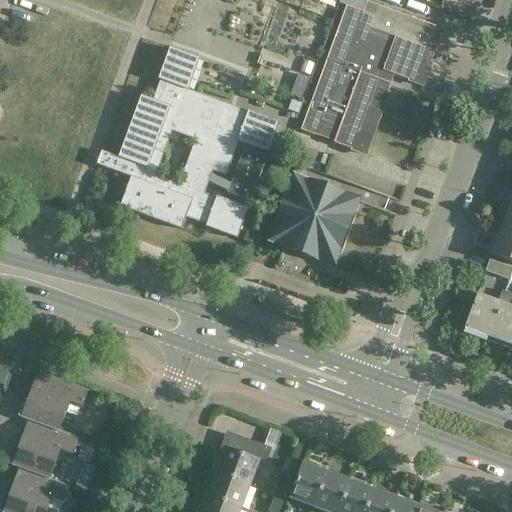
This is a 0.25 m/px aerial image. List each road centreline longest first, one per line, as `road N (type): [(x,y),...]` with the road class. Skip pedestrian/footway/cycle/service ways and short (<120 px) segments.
road 1 (residential): [(407,299),(502,67),(496,34),(508,0)]
road 2 (tertiary): [(206,312),(0,256)]
road 3 (tertiary): [(0,281),(183,344)]
road 4 (tertiary): [(204,352),(365,410)]
road 5 (tertiary): [(366,371),(206,312)]
road 6 (tertiary): [(365,410),(511,464)]
road 7 (tertiary): [(511,424),(388,379)]
